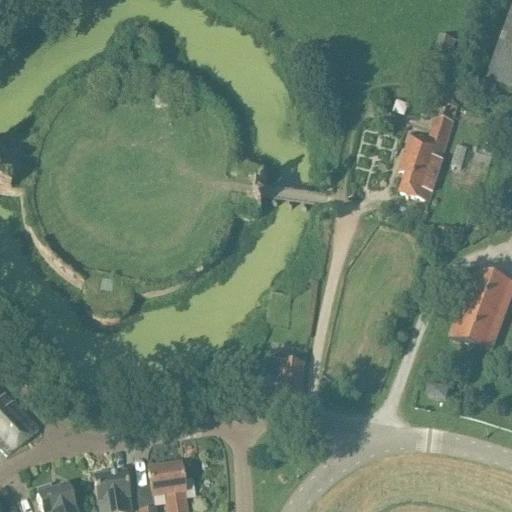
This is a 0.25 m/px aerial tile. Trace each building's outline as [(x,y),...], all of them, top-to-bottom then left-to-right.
[(511,8),(485,83),(511,92),(511,8)] [(456,43),(439,38),(432,57),(449,63),(456,43)] [(438,111),(429,108),(426,118),(434,121),(438,111)] [(447,112),(439,109),(429,142),(411,136),(399,175),(406,178),(400,196),(429,204),(444,159),(443,158),(453,123),(444,121),(447,112)] [(511,301),(511,285),(474,271),(448,341),(491,358),(511,301)] [(305,366),(285,363),(284,366),(268,364),(265,384),(261,384),(264,406),(302,401),(305,366)] [(447,393),(429,390),(427,400),(445,403),(447,393)] [(12,406),(0,392),(0,452),(6,459),(38,433),(13,405),(12,406)] [(184,496),(180,468),(148,473),(152,500),(165,498),(166,511),(185,511),(183,496),(184,496)] [(108,479),(107,475),(95,477),(95,481),(94,482),(98,505),(99,505),(99,511),(128,511),(127,501),(128,500),(124,477),(108,479)] [(52,494),(50,488),(35,492),(41,511),(73,511),(67,490),(52,494)]
